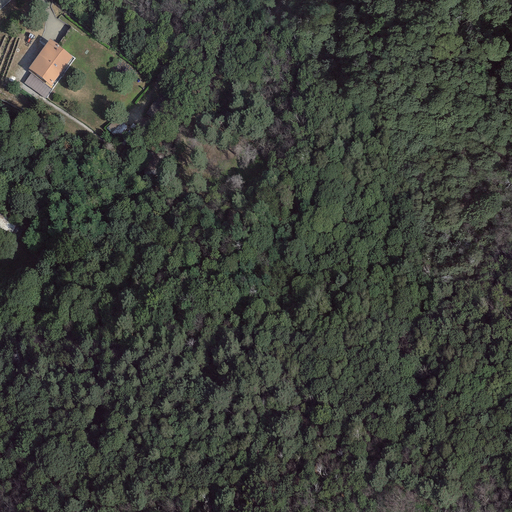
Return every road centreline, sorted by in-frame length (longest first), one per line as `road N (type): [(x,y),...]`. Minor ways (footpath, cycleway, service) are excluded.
road 1 (track): [(124,0),(166,65),(196,80),(227,73),(333,98),(511,63)]
road 2 (track): [(256,261),(283,209),(333,163),(424,124),(511,117)]
